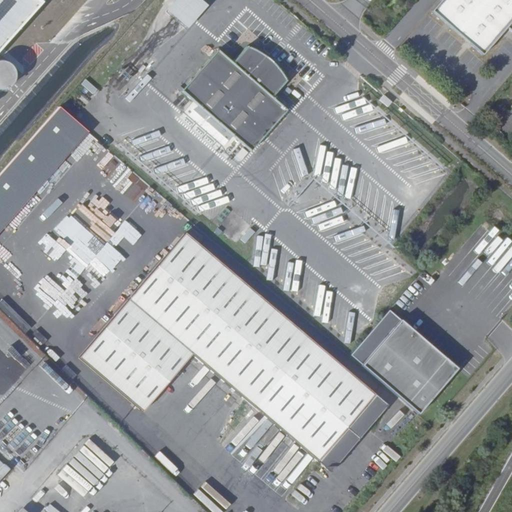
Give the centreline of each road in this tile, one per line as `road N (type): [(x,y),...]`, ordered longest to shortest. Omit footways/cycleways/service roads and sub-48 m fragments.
road 1 (unclassified): [(511,175),(309,0)]
road 2 (unclassified): [(388,511),(511,368)]
